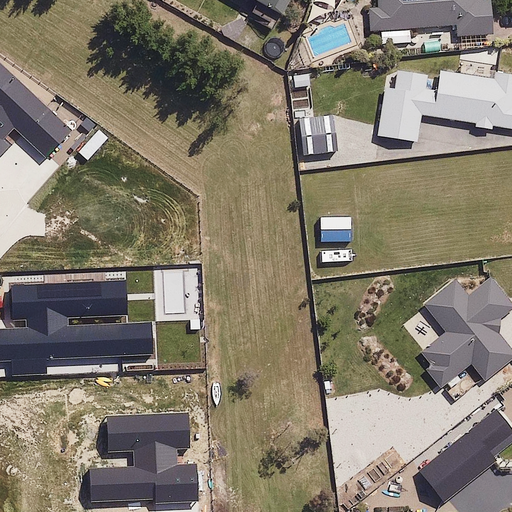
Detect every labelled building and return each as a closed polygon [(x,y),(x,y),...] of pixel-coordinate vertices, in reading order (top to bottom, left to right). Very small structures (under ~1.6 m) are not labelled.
[(281,0),(248,0),(274,14),(281,0)] [(336,0),(313,0),(312,3),(330,12),(336,0)] [(375,0),(376,7),(367,7),(369,32),(452,25),(453,39),(491,36),(487,0),(375,0)] [(393,89),(380,87),(372,135),(413,142),(417,114),(511,129),(511,77),(436,66),(432,90),(424,89),(426,76),(396,71),(393,89)] [(463,297),(453,285),(427,305),(448,331),(419,354),(439,379),(452,369),(466,358),(481,377),(511,353),(495,333),(498,317),(511,307),(488,277),(463,297)] [(511,432),(493,410),(417,473),(441,502),(511,443),(511,432)]
